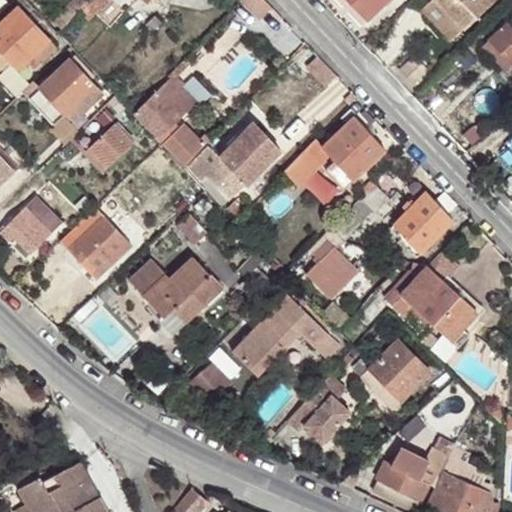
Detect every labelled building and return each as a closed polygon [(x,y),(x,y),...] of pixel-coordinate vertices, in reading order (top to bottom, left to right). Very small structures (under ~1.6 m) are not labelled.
[(98,0),(87,0),(75,13),(81,19),(98,0)] [(260,0),(243,0),(238,5),(257,25),(271,11),(260,0)] [(335,0),(361,26),(388,0),(335,0)] [(471,20),(452,0),(430,0),(420,10),(451,40),(471,20)] [(452,0),(471,20),(492,0),(452,0)] [(20,7),(0,25),(0,53),(6,60),(10,63),(16,70),(25,63),(48,42),(50,40),(20,7)] [(53,20),(61,27),(75,13),(67,7),(53,20)] [(487,43),(510,67),(511,65),(511,34),(511,33),(504,28),(487,43)] [(54,49),(48,42),(25,63),(32,69),(54,49)] [(500,76),(510,67),(487,43),(478,52),(500,76)] [(53,126),(64,115),(77,128),(107,99),(69,57),(38,86),(32,80),(21,91),(53,126)] [(185,59),(169,76),(172,79),(188,62),(185,59)] [(6,60),(0,65),(0,75),(10,63),(6,60)] [(336,79),(318,60),(305,72),(323,91),(336,79)] [(196,103),(172,79),(137,116),(160,140),(175,125),(196,103)] [(327,173),(345,190),(384,152),(354,121),(322,152),(329,159),(334,165),(327,173)] [(254,123),(221,158),(246,184),(280,150),(254,123)] [(116,125),(89,149),(108,169),(134,146),(116,125)] [(181,130),(175,125),(160,140),(186,165),(209,142),(205,139),(201,143),(184,126),(181,130)] [(322,152),(314,143),(283,177),(298,191),(329,159),(322,152)] [(202,174),(221,158),(208,147),(190,166),(203,180),(205,178),(202,174)] [(108,169),(89,149),(84,154),(103,174),(108,169)] [(0,184),(13,171),(0,157),(0,184)] [(246,184),(221,158),(202,174),(228,202),(246,184)] [(386,210),(368,191),(329,231),(342,243),(367,217),(374,224),(386,210)] [(425,197),(394,229),(422,256),(453,223),(456,222),(458,206),(446,193),(434,206),(425,197)] [(240,210),(232,202),(227,207),(234,215),(240,210)] [(52,234),(27,208),(1,233),(9,242),(14,237),(30,255),(52,234)] [(97,208),(61,243),(68,250),(104,216),(97,208)] [(104,216),(68,250),(81,265),(86,261),(99,275),(100,276),(132,246),(104,216)] [(175,228),(194,247),(206,236),(186,217),(175,228)] [(332,303),(362,272),(329,240),(314,255),(316,257),(314,260),(317,263),(303,278),(332,303)] [(275,251),(262,263),(276,276),(288,266),(275,251)] [(92,268),(86,261),(81,265),(89,272),(90,270),(92,268)] [(163,322),(175,311),(208,279),(191,261),(166,284),(146,304),(149,308),(163,322)] [(303,269),(297,263),(287,274),(293,280),(303,269)] [(252,312),(269,293),(254,279),(260,271),(252,264),(235,283),(243,291),(237,298),(252,312)] [(444,282),(429,269),(420,280),(412,274),(388,302),(408,320),(415,311),(418,312),(444,282)] [(146,304),(166,284),(152,270),(132,290),(146,304)] [(208,279),(175,311),(188,325),(221,291),(208,279)] [(479,314),(444,282),(418,312),(460,350),(471,338),(467,334),(463,331),(479,314)] [(326,360),(339,347),(297,306),(301,302),(293,293),(288,299),(285,296),(229,354),(251,376),(296,332),(326,360)] [(335,304),(326,313),(340,329),(350,319),(335,304)] [(157,328),(163,322),(149,308),(143,314),(157,328)] [(188,325),(175,311),(163,322),(157,328),(174,346),(192,329),(188,325)] [(463,331),(467,334),(482,317),(479,314),(463,331)] [(430,332),(422,344),(427,348),(436,336),(430,332)] [(372,371),(404,402),(432,374),(401,342),(372,371)] [(356,372),(363,380),(372,371),(365,364),(356,372)] [(232,389),(211,367),(191,386),(211,407),(232,389)] [(395,411),(404,402),(372,371),(363,380),(395,411)] [(348,390),(331,375),(315,393),(326,403),(305,426),(324,443),(352,413),(338,401),(348,390)] [(310,399),(288,421),(300,431),(305,426),(326,403),(315,393),(310,399)] [(504,416),(499,409),(492,416),(504,429),(504,416)] [(458,446),(458,445),(443,436),(429,459),(440,465),(445,468),(451,457),(458,446)] [(259,437),(253,450),(259,453),(269,442),(259,437)] [(445,468),(440,465),(429,484),(419,478),(429,460),(401,446),(390,465),(386,462),(377,480),(381,482),(393,488),(387,498),(415,511),(421,501),(425,502),(443,471),(445,468)] [(458,446),(451,457),(463,463),(467,451),(458,446)] [(497,511),(498,500),(488,500),(491,494),(462,480),(469,465),(463,463),(451,457),(445,468),(443,471),(446,473),(430,505),(444,511),(497,511)] [(440,465),(429,459),(429,460),(419,478),(429,484),(440,465)] [(106,511),(79,463),(52,477),(57,488),(47,494),(41,483),(39,479),(18,491),(27,506),(30,511),(106,511)] [(52,477),(41,483),(47,494),(57,488),(52,477)] [(387,498),(393,488),(381,482),(376,492),(387,498)] [(196,511),(206,498),(190,488),(176,508),(181,511),(196,511)]
